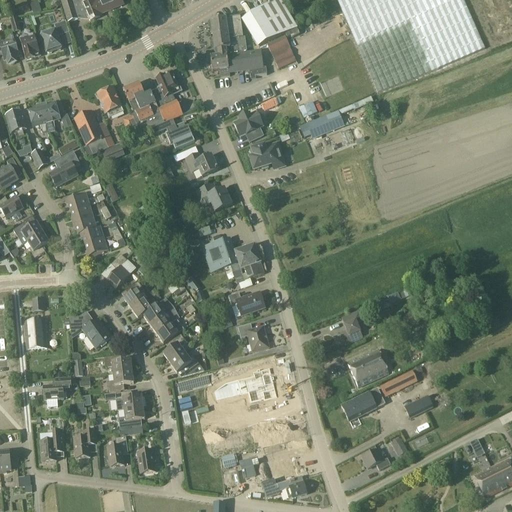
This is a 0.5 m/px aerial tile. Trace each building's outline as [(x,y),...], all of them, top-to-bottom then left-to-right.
[(71,0),(61,0),(60,0),(67,23),(78,20),(71,0)] [(86,0),(82,2),(90,21),(90,22),(100,18),(99,15),(103,13),(103,14),(115,9),(123,6),(121,0),(103,0),(99,2),(97,0),(86,0)] [(256,0),(263,10),(243,22),(259,49),(286,36),(297,30),(280,1),(281,0),(256,0)] [(336,0),(377,94),(484,50),(462,0),(336,0)] [(218,57),(210,59),(211,64),(212,73),(220,72),(221,79),(230,77),(230,74),(249,72),(250,78),(251,78),(251,79),(255,79),(255,78),(255,77),(266,76),(265,69),(263,69),(261,52),(247,54),(239,55),(237,42),(233,42),(232,40),(243,38),(240,17),(211,21),(215,52),(217,52),(218,57)] [(10,22),(14,34),(21,32),(17,19),(10,22)] [(63,49),(62,48),(59,37),(68,34),(65,23),(55,26),(57,32),(41,38),(46,54),(47,54),(49,55),(61,51),(62,49),(63,49)] [(297,30),(286,36),(287,40),(291,38),(292,40),(300,36),(297,30)] [(290,41),(298,58),(310,52),(303,36),(290,41)] [(35,60),(34,58),(40,56),(34,37),(20,41),(26,62),(35,60)] [(285,38),(267,46),(272,58),(273,57),(276,64),(294,57),(285,38)] [(15,63),(16,63),(15,59),(18,58),(14,44),(11,45),(9,41),(0,44),(0,46),(0,48),(4,62),(7,61),(8,65),(10,66),(11,66),(12,65),(13,65),(14,65),(14,64),(15,63)] [(276,64),(276,65),(278,70),(296,62),(294,57),(276,64)] [(151,94),(155,103),(164,99),(172,95),(173,97),(182,93),(180,88),(177,89),(172,75),(169,74),(156,80),(160,90),(151,94)] [(139,84),(124,91),(134,114),(131,115),(132,116),(140,135),(164,124),(155,104),(155,103),(151,94),(145,97),(139,84)] [(124,113),(122,109),(113,90),(97,97),(106,116),(107,115),(109,120),(124,113)] [(155,104),(164,124),(182,116),(176,102),(176,103),(173,97),(172,95),(164,99),(155,103),(155,104)] [(277,108),(274,101),(261,107),(264,114),(277,108)] [(49,134),(50,135),(56,134),(53,123),(62,120),(65,131),(73,128),(67,116),(59,118),(55,104),(41,108),(49,134)] [(285,110),(292,125),(303,119),(296,105),(285,110)] [(43,137),(50,135),(49,134),(41,108),(28,112),(33,129),(40,127),(43,137)] [(87,160),(102,153),(115,147),(110,137),(105,125),(98,127),(92,113),(74,121),(86,148),(82,150),(87,160)] [(338,113),(300,128),(305,140),(311,137),(313,140),(344,128),(340,117),(338,113)] [(25,138),(23,132),(26,131),(21,114),(6,118),(11,135),(15,135),(17,141),(25,138)] [(249,144),(263,138),(259,130),(263,128),(256,114),(251,117),(249,114),(238,120),(239,122),(233,125),(240,139),(246,136),(249,144)] [(166,131),(169,136),(166,137),(170,146),(173,145),(175,152),(194,144),(188,128),(185,129),(183,124),(175,127),(173,121),(152,130),(154,136),(166,131)] [(76,142),(59,151),(62,157),(80,148),(76,142)] [(106,164),(116,160),(114,155),(122,151),(120,146),(102,154),(106,164)] [(250,160),(254,172),(271,166),(273,172),(284,168),(277,146),(264,149),(264,147),(251,151),(252,152),(250,153),(252,159),(250,160)] [(30,147),(17,151),(19,158),(32,154),(30,147)] [(9,148),(4,151),(8,159),(14,155),(9,148)] [(46,162),(41,151),(31,156),(38,171),(61,159),(59,155),(46,162)] [(65,168),(58,172),(50,176),(57,189),(78,178),(73,169),(80,166),(73,153),(60,160),(65,168)] [(202,178),(217,171),(211,157),(202,162),(199,154),(185,161),(191,175),(199,172),(202,178)] [(0,190),(1,192),(10,187),(10,186),(18,182),(15,176),(20,173),(12,160),(6,163),(9,168),(0,173),(0,190)] [(170,160),(159,165),(163,173),(170,170),(174,168),(170,160)] [(90,196),(102,192),(99,185),(87,189),(90,196)] [(211,205),(214,214),(231,207),(224,191),(217,194),(213,187),(196,194),(203,209),(211,205)] [(67,202),(70,213),(90,207),(86,195),(67,202)] [(0,213),(2,213),(6,221),(22,211),(15,199),(8,203),(5,198),(0,201),(0,213)] [(70,213),(74,225),(93,219),(90,207),(70,213)] [(27,244),(42,235),(32,219),(24,224),(23,226),(13,232),(19,242),(24,239),(27,244)] [(78,236),(81,235),(97,230),(93,219),(74,225),(78,236)] [(81,235),(85,246),(104,240),(100,229),(97,230),(81,235)] [(48,245),(42,235),(27,244),(30,250),(28,251),(35,260),(46,254),(42,249),(48,245)] [(107,252),(104,240),(85,246),(88,258),(107,252)] [(237,285),(245,282),(263,276),(260,266),(261,266),(256,249),(253,248),(234,254),(229,241),(203,250),(211,275),(224,271),(239,266),(242,277),(235,280),(237,285)] [(17,250),(10,255),(14,260),(18,257),(19,253),(17,250)] [(164,274),(178,271),(172,251),(158,255),(164,274)] [(111,266),(117,272),(107,282),(116,291),(130,277),(121,268),(127,262),(121,256),(111,266)] [(144,266),(138,272),(143,277),(149,271),(144,266)] [(131,311),(145,301),(138,291),(141,289),(138,284),(121,296),(125,300),(124,301),(131,311)] [(198,286),(192,288),(194,294),(200,292),(198,286)] [(203,292),(196,295),(198,301),(205,299),(203,292)] [(242,317),(265,309),(260,294),(241,300),(239,295),(228,298),(232,309),(238,307),(242,317)] [(397,294),(386,297),(388,305),(399,302),(397,294)] [(44,312),(43,300),(33,301),(33,313),(44,312)] [(152,310),(145,301),(131,311),(138,321),(143,317),(152,310)] [(157,306),(152,310),(143,317),(149,327),(164,316),(157,306)] [(193,309),(189,313),(183,317),(185,320),(191,316),(196,312),(193,309)] [(418,309),(411,312),(412,315),(403,319),(407,331),(420,325),(418,322),(423,320),(418,309)] [(170,311),(164,316),(149,327),(156,336),(171,326),(177,321),(170,311)] [(347,333),(340,336),(345,348),(363,341),(357,325),(364,322),(359,313),(342,320),(347,333)] [(230,318),(223,320),(226,330),(233,328),(230,318)] [(72,341),(83,333),(76,321),(70,325),(72,341)] [(24,324),(27,352),(47,350),(44,322),(24,324)] [(98,322),(83,333),(96,351),(111,341),(98,322)] [(178,336),(171,326),(156,336),(163,346),(178,336)] [(249,338),(253,354),(269,350),(264,328),(253,331),(251,326),(238,329),(241,340),(249,338)] [(163,356),(170,366),(185,355),(181,350),(187,345),(181,336),(169,345),(172,350),(163,356)] [(348,365),(359,388),(389,375),(378,351),(348,365)] [(189,361),(185,355),(170,366),(177,375),(186,369),(191,375),(200,368),(193,358),(189,361)] [(113,376),(132,374),(131,362),(121,363),(121,358),(104,359),(106,370),(112,369),(113,376)] [(84,378),(82,362),(74,363),(76,379),(84,378)] [(238,365),(220,370),(224,384),(239,379),(237,373),(240,372),(238,365)] [(277,398),(270,369),(253,373),(254,377),(238,381),(241,395),(249,393),(251,403),(261,400),(264,399),(264,401),(277,398)] [(412,372),(380,388),(385,399),(418,383),(412,372)] [(133,386),(132,374),(113,376),(114,383),(108,383),(109,394),(125,392),(124,387),(133,386)] [(47,402),(47,409),(58,408),(58,401),(64,401),(63,393),(71,392),(71,387),(77,386),(75,380),(56,381),(57,387),(44,388),(45,402),(47,402)] [(90,380),(80,381),(80,389),(90,388),(90,380)] [(378,390),(368,394),(341,407),(349,424),(386,406),(378,390)] [(118,413),(124,412),(143,410),(143,409),(145,409),(144,400),(142,400),(142,398),(132,399),(131,393),(115,395),(118,413)] [(90,398),(83,399),(86,408),(92,407),(90,398)] [(410,421),(433,410),(427,398),(404,409),(410,421)] [(84,405),(78,405),(78,416),(87,416),(86,410),(84,411),(84,405)] [(131,429),(131,431),(142,429),(141,422),(145,422),(143,410),(124,412),(125,419),(118,419),(120,430),(131,429)] [(142,429),(131,431),(127,431),(128,438),(143,436),(142,429)] [(53,433),(54,443),(41,444),(42,464),(56,463),(56,456),(64,455),(62,433),(53,433)] [(83,434),(83,440),(74,441),(75,461),(90,460),(90,455),(97,454),(95,433),(83,434)] [(115,440),(117,449),(107,450),(110,469),(124,467),(122,457),(129,456),(126,439),(115,440)] [(393,444),(391,445),(398,458),(408,453),(400,440),(399,441),(398,439),(392,442),(393,444)] [(478,441),(472,445),(477,455),(483,452),(478,441)] [(137,454),(140,476),(156,474),(155,468),(158,467),(156,450),(151,450),(152,453),(137,454)] [(272,472),(292,465),(287,451),(267,457),(272,472)] [(391,467),(388,460),(383,462),(378,452),(362,460),(368,471),(376,467),(379,473),(391,467)] [(0,475),(7,475),(6,473),(11,472),(10,454),(0,455),(0,475)] [(233,457),(221,459),(223,469),(235,466),(233,457)] [(486,501),(511,487),(511,465),(509,460),(474,477),(486,501)] [(296,480),(292,465),(272,472),(276,486),(296,480)] [(301,478),(296,480),(276,486),(269,489),(272,498),(280,496),(279,493),(290,490),(293,501),(307,496),(301,478)]
